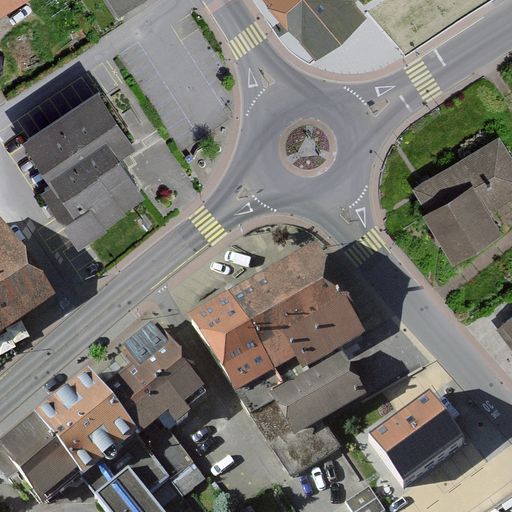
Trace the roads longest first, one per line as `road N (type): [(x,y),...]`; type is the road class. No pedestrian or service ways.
road 1 (primary): [(0,398),(214,219)]
road 2 (tertiary): [(358,238),(511,419)]
road 3 (primary): [(409,87),(511,23)]
